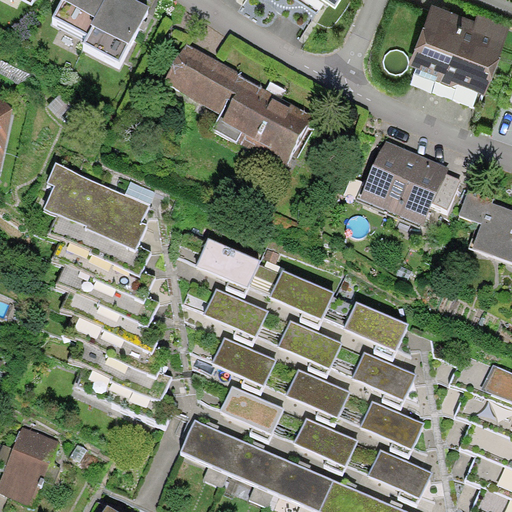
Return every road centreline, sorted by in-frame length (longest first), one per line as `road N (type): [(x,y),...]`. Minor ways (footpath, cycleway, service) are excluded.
road 1 (residential): [(338,77),(417,127),(511,162)]
road 2 (residential): [(198,0),(338,77)]
